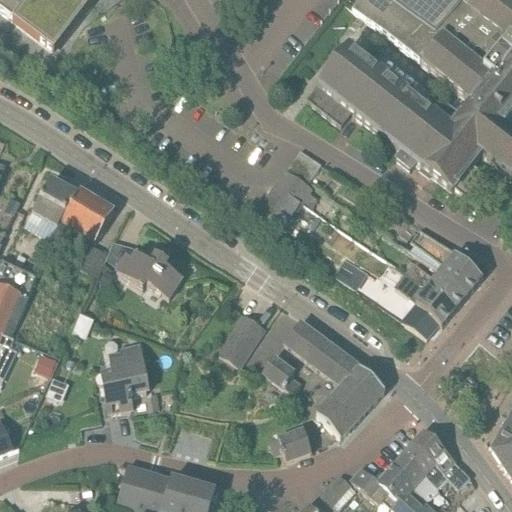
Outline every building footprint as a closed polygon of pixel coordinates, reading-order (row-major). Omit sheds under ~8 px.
[(0,0),(0,14),(13,25),(12,26),(53,58),(57,53),(88,13),(97,0),(0,0)] [(473,109),(503,130),(511,117),(511,4),(506,0),(361,0),(352,13),(473,109)] [(511,137),(503,130),(473,109),(461,124),(447,113),(439,124),(348,52),(306,104),(340,131),(351,117),(401,156),(395,164),(410,175),(416,168),(451,195),(454,191),(465,200),(469,195),(474,199),(483,188),(472,179),(477,173),(472,169),(480,158),(511,183),(509,185),(511,186),(511,184),(511,137)] [(288,171),(309,186),(321,169),(300,155),(288,171)] [(307,190),(309,186),(288,171),(277,188),(302,205),(311,192),(307,190)] [(57,232),(60,225),(76,199),(51,184),(31,216),(57,232)] [(291,222),(302,205),(277,188),(265,204),(291,222)] [(60,225),(95,246),(113,217),(79,196),(76,199),(60,225)] [(3,215),(14,220),(20,206),(10,202),(3,215)] [(280,239),(291,222),(265,204),(254,221),(280,239)] [(482,282),(456,259),(420,233),(411,245),(414,248),(410,253),(442,275),(441,276),(468,300),(482,282)] [(76,269),(94,279),(106,257),(87,247),(76,269)] [(110,252),(103,267),(116,275),(142,294),(146,288),(168,304),(181,285),(164,273),(167,269),(155,261),(153,265),(149,271),(140,265),(133,260),(129,265),(125,262),(112,253),(110,252)] [(14,264),(21,268),(25,261),(18,257),(14,264)] [(37,281),(0,264),(0,265),(0,281),(30,295),(37,281)] [(435,284),(416,267),(406,278),(427,293),(454,316),(468,300),(441,276),(435,284)] [(98,285),(107,292),(114,280),(105,274),(98,285)] [(454,316),(427,293),(406,278),(394,292),(441,332),(454,316)] [(0,336),(3,338),(10,342),(14,343),(14,342),(11,341),(22,317),(28,304),(0,291),(0,336)] [(234,331),(255,347),(265,334),(243,318),(234,331)] [(75,338),(87,344),(95,326),(83,321),(75,338)] [(304,362),(319,343),(299,328),(284,347),(304,362)] [(226,343),(247,358),(255,347),(234,331),(226,343)] [(0,336),(0,351),(8,355),(14,343),(10,342),(3,338),(0,336)] [(217,355),(239,369),(247,358),(226,343),(217,355)] [(325,377),(339,358),(319,343),(304,362),(325,377)] [(99,377),(97,380),(98,383),(99,385),(101,385),(103,384),(109,419),(130,416),(131,421),(155,417),(152,397),(151,394),(145,395),(138,350),(122,353),(123,359),(123,363),(109,365),(111,375),(99,377)] [(345,392),(359,373),(339,358),(325,377),(343,391),(345,392)] [(57,365),(41,359),(35,375),(50,381),(57,365)] [(283,389),(294,397),(299,390),(290,382),(294,377),(273,362),(262,377),(282,391),(283,389)] [(337,398),(362,420),(384,396),(359,373),(345,392),(343,391),(337,398)] [(57,404),(62,405),(69,389),(64,387),(61,386),(54,383),(52,382),(45,399),(57,404)] [(323,413),(314,422),(339,445),(362,420),(337,398),(332,403),(326,398),(317,408),(323,413)] [(0,460),(18,453),(17,451),(13,441),(1,413),(0,413),(0,460)] [(511,421),(491,455),(511,486),(511,421)] [(303,434),(269,444),(274,460),(283,457),(286,466),(310,458),(303,434)] [(459,495),(469,483),(424,437),(413,449),(456,491),(459,495)] [(413,449),(402,461),(424,482),(434,491),(437,493),(445,484),(447,482),(443,479),(435,471),(433,469),(413,449)] [(402,461),(392,472),(412,493),(413,493),(423,503),(434,491),(424,482),(402,461)] [(216,498),(170,484),(170,485),(127,472),(116,504),(139,511),(206,511),(211,500),(215,501),(216,498)] [(406,499),(412,493),(392,472),(377,487),(361,473),(350,486),(377,510),(381,505),(389,511),(391,511),(396,507),(397,507),(405,499),(406,499)] [(332,511),(350,492),(339,481),(321,501),(332,511)] [(419,507),(423,503),(412,493),(406,499),(405,499),(397,507),(396,507),(391,511),(424,511),(423,511),(418,511),(413,507),(416,504),(419,507)]
